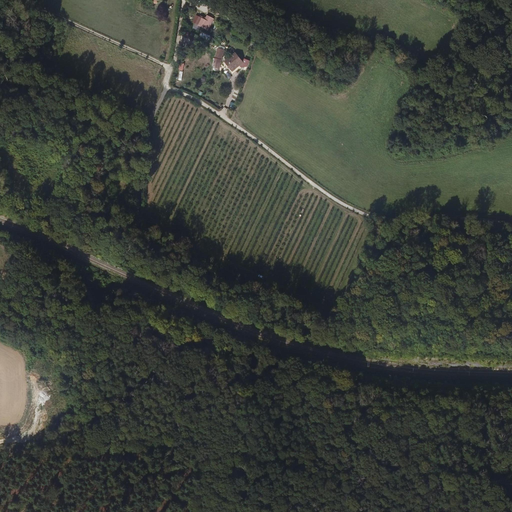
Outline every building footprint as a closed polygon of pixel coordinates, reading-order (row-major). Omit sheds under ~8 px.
[(198,25),(202,18),(197,15),(193,23),(198,25)] [(205,20),(202,18),(198,25),(208,31),(214,19),(207,16),(205,20)] [(212,38),(203,33),(200,37),(210,42),(212,38)] [(225,49),(219,47),(218,50),(214,61),(213,67),(215,69),(219,70),(221,60),(225,49)] [(53,53),(47,51),(46,55),(47,56),(45,62),(47,63),(50,57),(52,57),(53,53)] [(235,54),(224,63),(232,72),(239,66),(243,63),(242,62),(235,54)] [(244,57),(242,62),(243,63),(239,66),(241,68),(247,67),(250,60),(244,57)]
